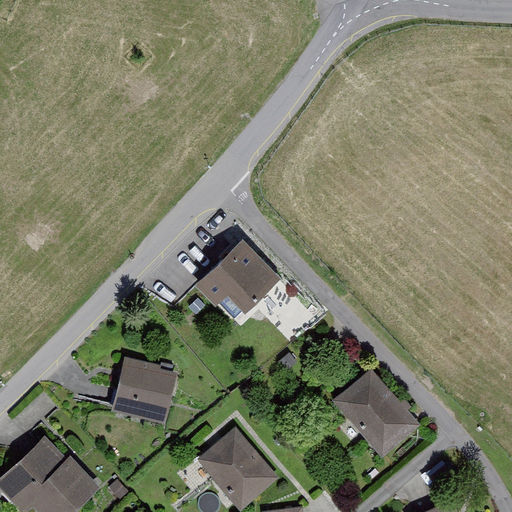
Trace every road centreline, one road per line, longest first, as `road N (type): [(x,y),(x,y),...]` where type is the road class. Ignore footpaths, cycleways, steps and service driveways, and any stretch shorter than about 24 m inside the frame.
road 1 (residential): [(496,511),(439,416),(221,178)]
road 2 (residential): [(221,178),(0,404)]
road 3 (residential): [(359,0),(221,178)]
road 4 (unknown): [(439,416),(362,511)]
